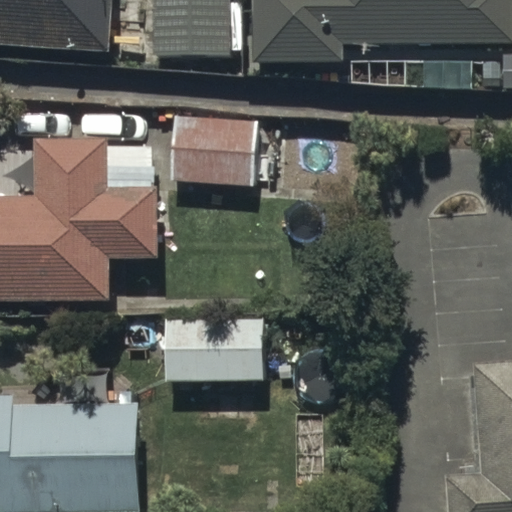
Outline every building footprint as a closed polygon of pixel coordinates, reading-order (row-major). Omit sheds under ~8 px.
[(118,0),(0,0),(0,56),(115,63),(118,0)] [(244,11),(234,11),(234,0),(158,0),(159,67),(235,66),(235,58),(245,58),(244,11)] [(246,46),(258,46),(257,73),(349,71),(349,52),(511,52),(511,0),(258,0),(258,18),(246,18),(246,46)] [(260,132),(178,124),(172,189),(256,197),(260,154),(290,156),(292,127),(260,125),(260,132)] [(39,209),(0,209),(0,314),(114,315),(114,271),(162,271),(161,157),(111,157),(111,151),(39,151),(39,209)] [(268,327),(170,328),(170,392),(193,392),(194,426),(250,426),(250,389),(269,389),(268,327)] [(351,511),(352,363),(319,363),(318,511),(351,511)] [(460,474),(463,511),(511,511),(511,374),(486,377),(494,471),(460,474)] [(19,401),(0,401),(0,511),(144,511),(143,417),(19,419),(19,401)]
